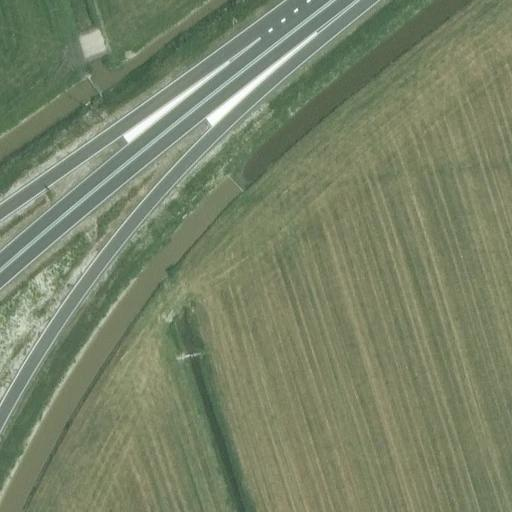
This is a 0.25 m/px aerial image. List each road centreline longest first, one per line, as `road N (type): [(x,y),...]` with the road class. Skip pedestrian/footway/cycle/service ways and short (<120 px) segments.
road 1 (trunk): [(0,417),(65,309),(305,21)]
road 2 (trunk): [(0,271),(305,21)]
road 3 (trunk): [(305,21),(123,127),(0,214)]
